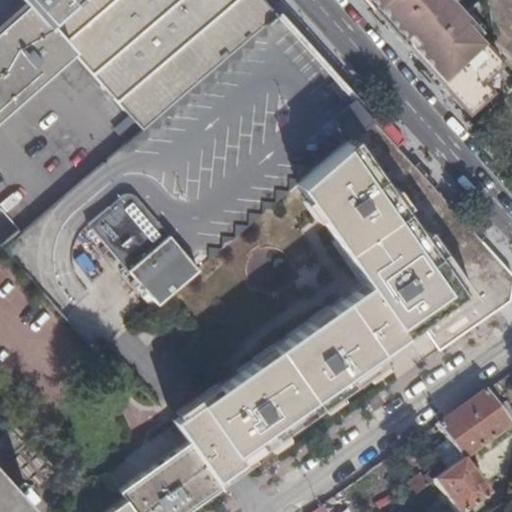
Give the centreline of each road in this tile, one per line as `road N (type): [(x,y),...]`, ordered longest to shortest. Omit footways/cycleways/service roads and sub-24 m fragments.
road 1 (unknown): [(116,172),(257,77),(280,75),(302,93),(305,118),(292,142),(222,194),(163,198)]
road 2 (secondary): [(313,0),(511,218)]
road 3 (residential): [(511,345),(278,511)]
